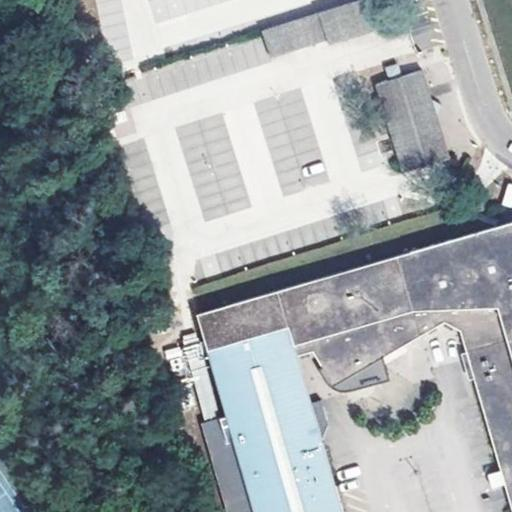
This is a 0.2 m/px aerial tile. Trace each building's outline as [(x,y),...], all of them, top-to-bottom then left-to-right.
[(363,0),(358,0),(262,31),(270,57),(326,38),(328,43),(373,29),(363,0)] [(386,68),(390,80),(395,78),(399,77),(396,65),(386,68)] [(449,158),(436,116),(442,106),(430,99),(421,70),(399,77),(395,78),(390,80),(375,84),(380,100),(375,101),(380,119),(385,117),(402,173),(449,158)] [(303,183),(328,179),(325,162),(299,166),(297,154),(276,158),(282,192),(304,188),(303,183)] [(207,218),(246,203),(231,162),(209,171),(215,186),(197,193),(207,218)] [(511,511),(511,222),(196,313),(203,338),(206,347),(207,350),(287,326),(296,356),(318,350),(323,371),(327,376),(330,379),(334,380),(338,380),(342,380),(347,379),(444,323),(459,331),(478,395),(497,463),(500,471),(487,474),(491,487),(503,484),(504,487),(511,511)] [(341,511),(320,440),(296,356),(287,326),(207,350),(254,511),(341,511)] [(193,335),(179,339),(227,511),(242,511),(197,350),(206,347),(203,338),(194,340),(193,335)] [(327,376),(323,371),(329,390),(347,379),(342,380),(338,380),(334,380),(330,379),(327,376)]
